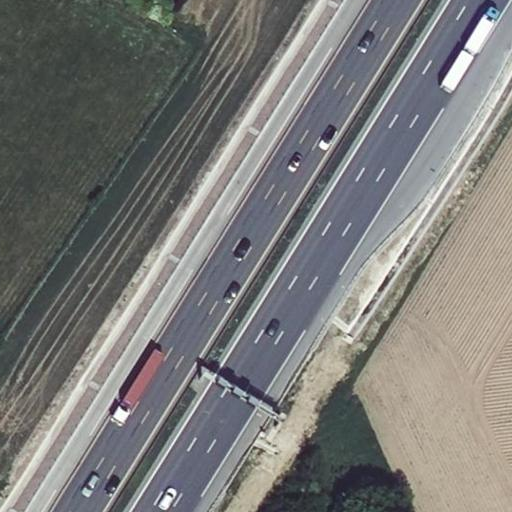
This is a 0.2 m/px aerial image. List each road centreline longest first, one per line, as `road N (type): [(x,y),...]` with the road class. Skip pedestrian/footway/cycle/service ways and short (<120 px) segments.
road 1 (motorway): [(158,511),(477,0)]
road 2 (motorway): [(392,0),(74,511)]
